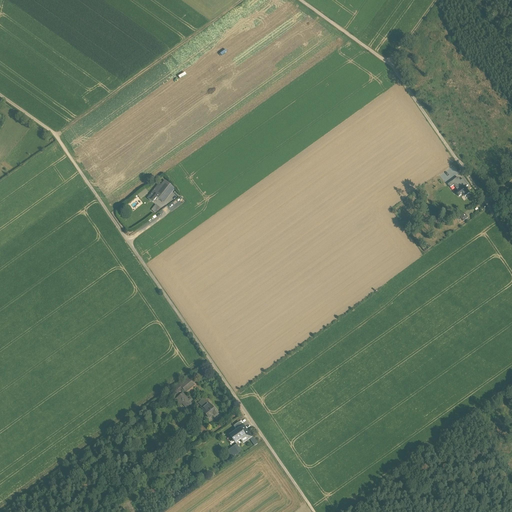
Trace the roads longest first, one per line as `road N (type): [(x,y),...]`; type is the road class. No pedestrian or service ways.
road 1 (track): [(353,511),(511,393)]
road 2 (track): [(59,138),(216,23)]
